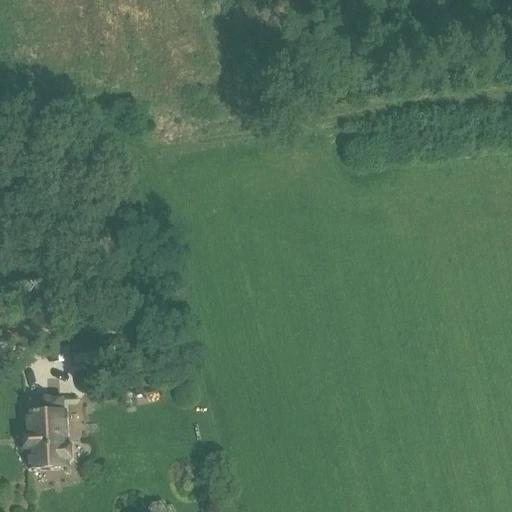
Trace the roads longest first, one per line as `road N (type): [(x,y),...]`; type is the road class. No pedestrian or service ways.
road 1 (track): [(0,147),(511,91)]
road 2 (track): [(180,122),(0,88)]
